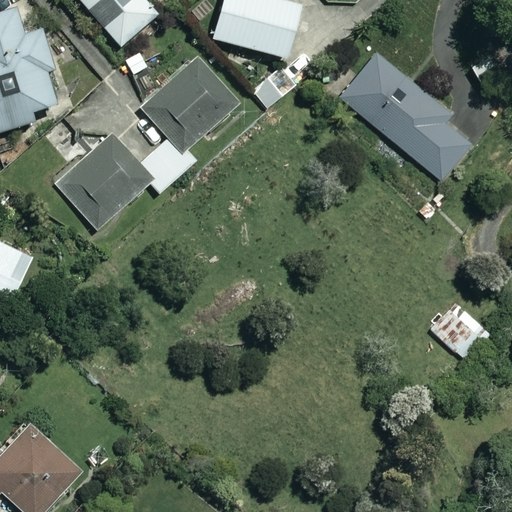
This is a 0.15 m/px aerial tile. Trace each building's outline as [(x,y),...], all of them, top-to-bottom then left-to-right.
[(78,0),(120,48),(156,16),(141,0),(78,0)] [(297,8),(270,0),(222,0),(211,39),(281,60),(297,8)] [(20,38),(13,13),(0,16),(0,132),(32,123),(29,114),(54,106),(43,70),(51,67),(40,32),(20,38)] [(476,140),(374,57),(340,99),(441,182),(476,140)] [(235,102),(196,61),(141,113),(167,140),(140,165),(164,191),(195,162),(184,150),(235,102)] [(150,181),(112,138),(56,187),(94,230),(150,181)] [(0,308),(6,311),(31,260),(0,244),(0,308)] [(489,336),(458,307),(434,332),(465,361),(489,336)] [(41,511),(76,473),(27,430),(0,461),(0,493),(21,511),(41,511)]
